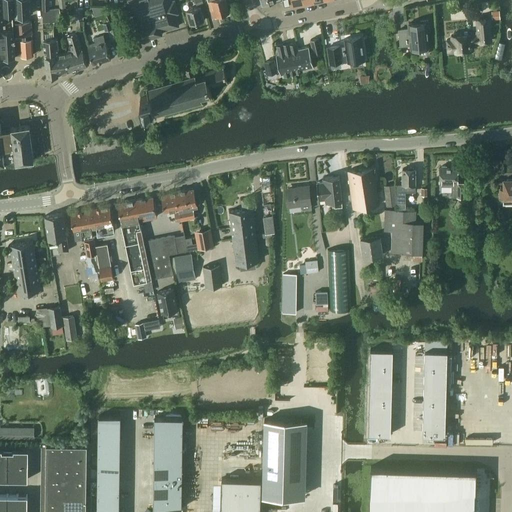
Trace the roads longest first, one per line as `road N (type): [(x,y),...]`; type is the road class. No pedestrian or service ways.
road 1 (tertiary): [(511,132),(274,154),(203,169)]
road 2 (tertiary): [(55,102),(70,87),(255,23)]
road 3 (unclassified): [(509,457),(370,451)]
road 4 (tertiary): [(68,197),(203,169)]
road 5 (tertiary): [(255,23),(372,0)]
